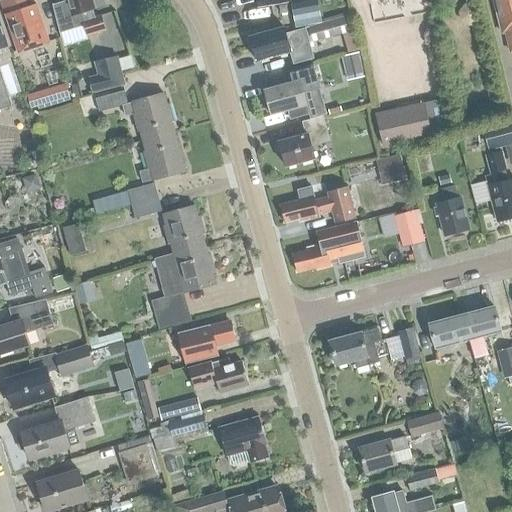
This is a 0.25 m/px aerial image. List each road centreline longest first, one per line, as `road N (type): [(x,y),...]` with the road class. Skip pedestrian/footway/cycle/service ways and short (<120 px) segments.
road 1 (unclassified): [(287,320),(212,47),(187,0)]
road 2 (residential): [(287,320),(511,260)]
road 3 (unclassified): [(338,511),(287,320)]
